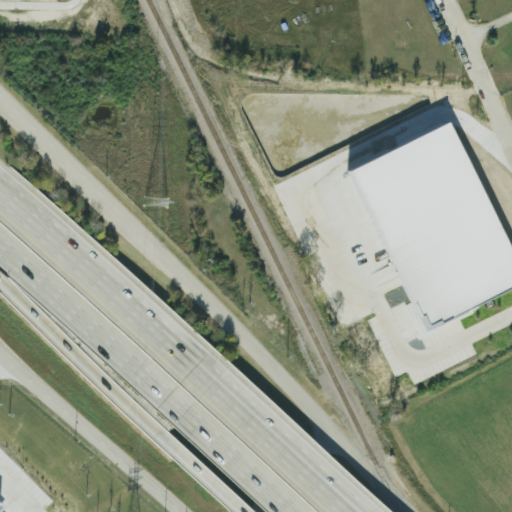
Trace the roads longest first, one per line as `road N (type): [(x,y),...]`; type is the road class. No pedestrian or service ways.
road 1 (secondary): [(417,511),(65,165)]
road 2 (track): [(189,0),(191,12),(239,57),(300,74),(475,74)]
road 3 (motorway): [(195,368),(0,193)]
road 4 (secondary): [(0,351),(178,511)]
road 5 (motorway): [(0,250),(167,398)]
road 6 (motorway): [(0,279),(156,434)]
road 7 (motorway): [(372,511),(252,404),(205,378)]
road 8 (motorway): [(343,511),(205,378)]
road 9 (residential): [(442,0),(511,157)]
road 10 (motorway): [(167,398),(291,511)]
